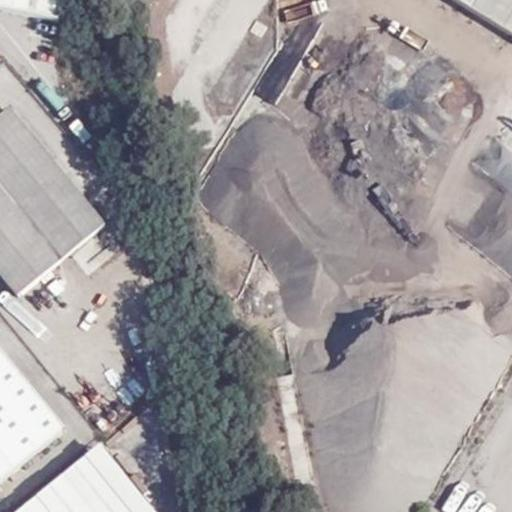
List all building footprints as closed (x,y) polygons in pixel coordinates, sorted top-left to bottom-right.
[(0,0),(0,15),(57,27),(62,0),(0,0)] [(511,0),(458,0),(511,32),(511,0)] [(0,280),(13,297),(104,225),(11,112),(0,121),(0,280)] [(0,479),(62,429),(0,353),(0,479)] [(19,511),(149,511),(101,449),(19,511)]
